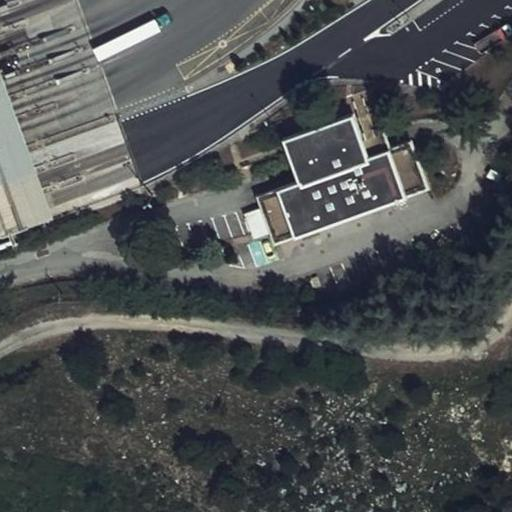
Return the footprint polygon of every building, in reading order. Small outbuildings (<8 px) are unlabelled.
[(0,236),(56,217),(42,178),(1,63),(0,61),(0,236)] [(349,111),(366,155),(388,148),(381,128),(372,131),(364,106),(349,111)] [(293,233),(404,195),(388,148),(366,155),(349,111),(283,135),(299,179),(277,187),(293,233)] [(410,141),(388,148),(404,195),(425,187),(410,141)] [(255,195),(271,240),(293,233),(277,187),(255,195)]
